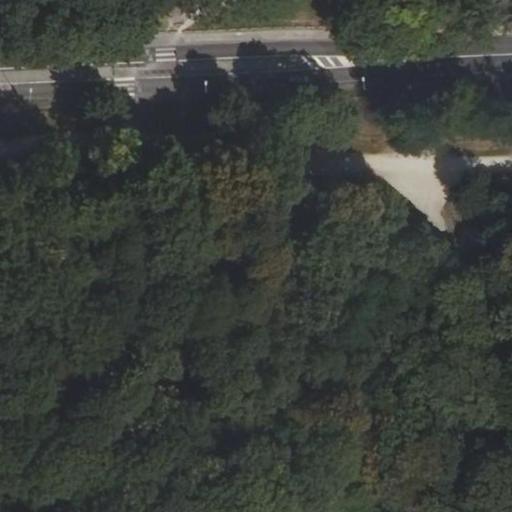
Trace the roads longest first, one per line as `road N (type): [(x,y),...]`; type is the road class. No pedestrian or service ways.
road 1 (tertiary): [(0,98),(302,83),(450,57)]
road 2 (tertiary): [(450,57),(283,49),(0,61)]
road 3 (track): [(122,131),(338,157),(404,180),(511,295)]
road 4 (track): [(173,511),(511,333)]
